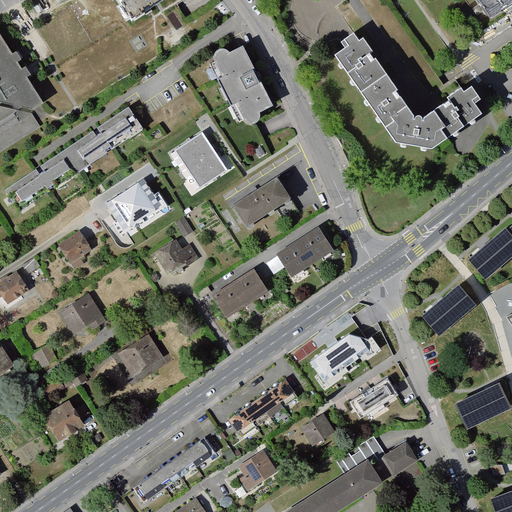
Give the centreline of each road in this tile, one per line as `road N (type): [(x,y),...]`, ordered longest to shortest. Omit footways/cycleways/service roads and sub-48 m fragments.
road 1 (secondary): [(376,273),(39,511)]
road 2 (residential): [(376,273),(285,71),(240,0)]
road 3 (secondary): [(511,165),(376,273)]
road 4 (residential): [(414,351),(473,511)]
